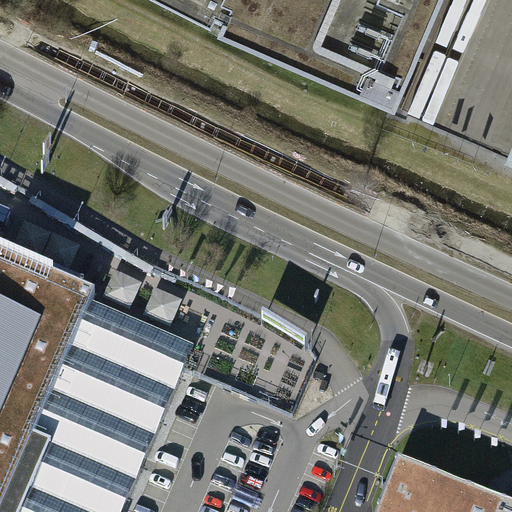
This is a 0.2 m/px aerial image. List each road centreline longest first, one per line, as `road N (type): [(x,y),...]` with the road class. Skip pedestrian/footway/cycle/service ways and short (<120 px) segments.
road 1 (secondary): [(0,69),(77,126),(511,334)]
road 2 (secondary): [(511,298),(91,98),(0,68)]
